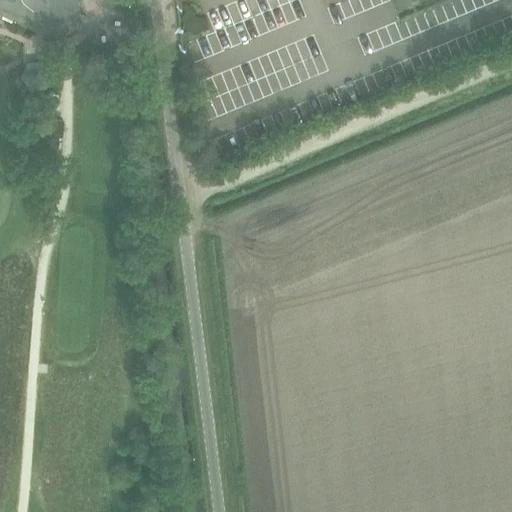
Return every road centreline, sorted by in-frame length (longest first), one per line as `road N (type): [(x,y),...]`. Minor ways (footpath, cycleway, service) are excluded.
road 1 (unclassified): [(184,199),(511,63)]
road 2 (unclassified): [(223,511),(184,199)]
road 3 (unclassified): [(184,199),(160,0)]
